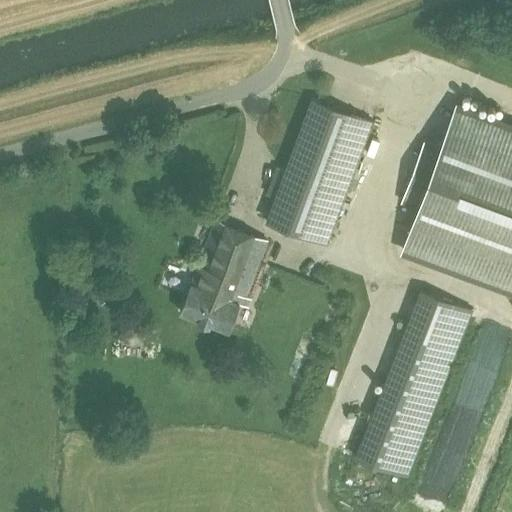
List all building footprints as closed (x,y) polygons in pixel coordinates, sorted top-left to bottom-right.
[(327,244),(373,119),(312,97),(267,221),(327,244)] [(418,207),(403,248),(511,288),(511,126),(456,106),(441,147),(425,141),(403,201),(418,207)] [(243,303),(247,294),(267,239),(217,219),(192,283),(181,310),(199,318),(199,319),(210,323),(210,322),(229,329),(240,301),(243,303)] [(333,375),(315,430),(340,438),(370,346),(377,348),(401,275),(351,258),(315,369),(333,375)] [(294,326),(301,296),(264,288),(257,318),(294,326)] [(407,476),(472,309),(422,289),(356,456),(407,476)] [(137,351),(151,343),(142,327),(128,335),(137,351)] [(306,378),(292,419),(314,427),(328,386),(306,378)] [(473,454),(476,444),(448,438),(446,448),(473,454)]
